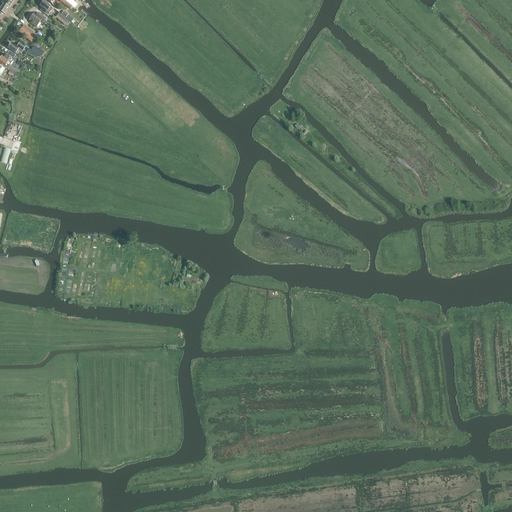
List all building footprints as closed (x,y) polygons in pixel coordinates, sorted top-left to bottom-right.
[(47,0),(52,4),(55,0),(58,0),(70,10),(72,7),(63,0),(47,0)] [(50,7),(43,2),(43,3),(41,2),(39,4),(40,6),(39,6),(42,8),(40,11),(44,14),(46,12),(48,14),(51,11),(49,9),(50,7)] [(0,12),(4,15),(9,7),(3,3),(1,6),(0,5),(0,4),(0,12)] [(64,12),(61,15),(64,18),(65,18),(66,17),(71,22),(75,19),(69,14),(68,15),(64,12)] [(29,20),(32,23),(31,23),(36,27),(40,23),(42,24),(46,19),(38,13),(36,16),(33,14),(29,20)] [(64,18),(61,15),(59,13),(57,16),(66,23),(68,20),(66,18),(65,18),(64,18)] [(38,36),(33,32),(24,26),(18,33),(32,43),(38,36)] [(7,48),(15,54),(18,50),(22,52),(25,48),(19,44),(16,48),(11,44),(7,48)] [(0,59),(0,63),(5,67),(7,65),(9,66),(14,60),(10,56),(9,58),(7,56),(6,56),(4,54),(2,57),(3,57),(1,59),(0,59)] [(294,126),(300,132),(304,128),(300,125),(299,126),(296,124),(294,126)] [(0,161),(0,162),(7,164),(11,150),(4,148),(0,161)]
